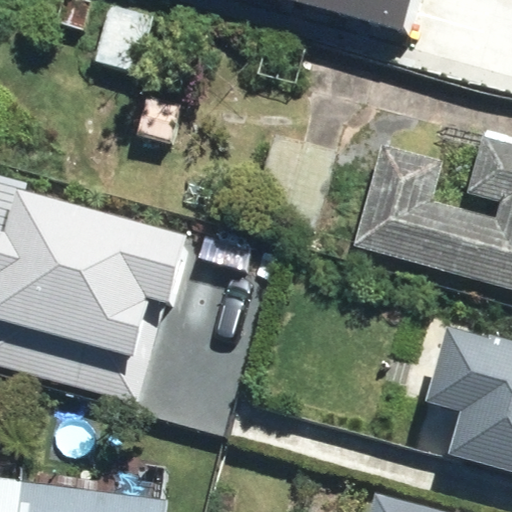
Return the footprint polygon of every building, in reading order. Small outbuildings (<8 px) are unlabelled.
[(268,0),(262,25),(307,37),(315,7),(287,0),(268,0)] [(334,0),(322,47),(362,58),(377,0),(334,0)] [(511,0),(383,0),(367,60),(511,98),(511,0)] [(151,28),(106,17),(91,76),(135,88),(151,28)] [(334,161),(268,145),(248,226),(314,242),(334,161)] [(437,174),(374,157),(346,260),(511,304),(511,159),(474,149),(458,208),(495,218),(492,231),(426,213),(437,174)] [(511,346),(497,343),(464,481),(511,493),(511,346)] [(398,385),(296,359),(269,464),(371,490),(398,385)] [(180,511),(182,496),(0,476),(0,511),(180,511)]
